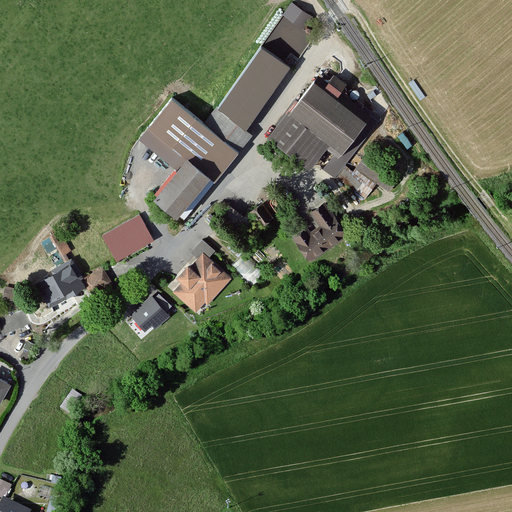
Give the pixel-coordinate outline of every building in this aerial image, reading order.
[(311,14),(291,0),(286,0),(196,124),(204,130),(155,198),(187,221),(251,133),(245,129),(292,64),(287,61),(309,31),(303,26),(311,14)] [(374,122),(319,78),(273,136),(311,166),(327,146),(335,152),(345,159),(374,122)] [(345,159),(335,152),(322,170),(364,200),(377,181),(357,168),(345,159)] [(400,175),(369,152),(357,168),(377,181),(389,190),(400,175)] [(267,219),(274,216),(265,199),(258,203),(267,219)] [(350,232),(329,202),(313,213),(319,221),(296,237),(312,260),(350,232)] [(152,241),(139,217),(104,236),(117,260),(152,241)] [(62,252),(70,248),(60,227),(52,231),(62,252)] [(229,277),(203,253),(191,266),(188,264),(178,275),(184,281),(175,290),(196,309),(205,299),(208,301),(229,277)] [(86,286),(74,264),(37,284),(49,306),(86,286)] [(168,314),(151,295),(132,313),(145,328),(152,322),(155,326),(168,314)] [(13,381),(0,373),(0,403),(1,404),(13,381)] [(11,485),(0,480),(0,501),(3,502),(0,508),(0,511),(33,511),(5,498),(11,485)]
